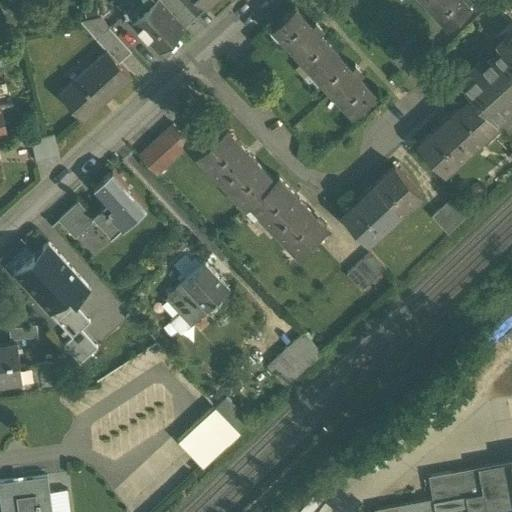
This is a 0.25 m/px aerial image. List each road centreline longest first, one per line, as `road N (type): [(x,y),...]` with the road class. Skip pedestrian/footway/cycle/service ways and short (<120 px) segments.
road 1 (residential): [(192,58),(312,183),(357,181),(421,119)]
road 2 (residential): [(0,238),(192,58)]
